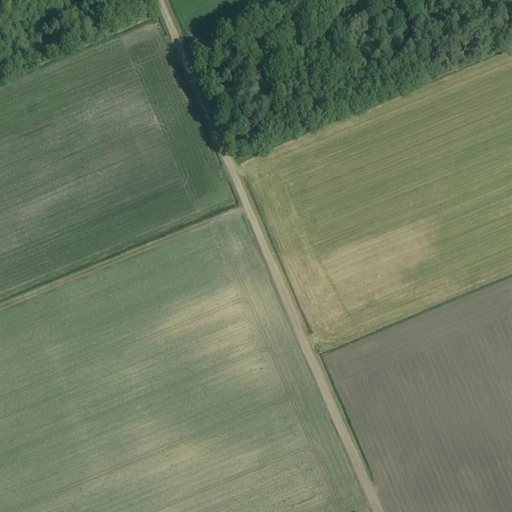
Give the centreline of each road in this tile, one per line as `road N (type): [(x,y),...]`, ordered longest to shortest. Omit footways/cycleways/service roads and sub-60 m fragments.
road 1 (track): [(157,0),(378,511)]
road 2 (track): [(0,309),(246,208)]
